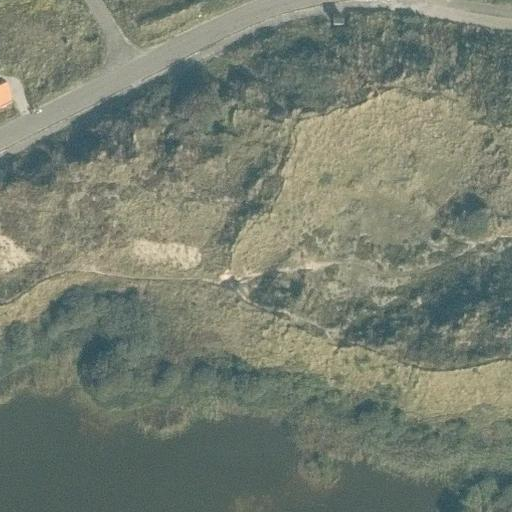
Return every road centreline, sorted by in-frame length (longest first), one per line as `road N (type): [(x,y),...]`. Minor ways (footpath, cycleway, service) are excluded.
road 1 (unclassified): [(130,76),(302,0)]
road 2 (unclassified): [(0,141),(130,76)]
